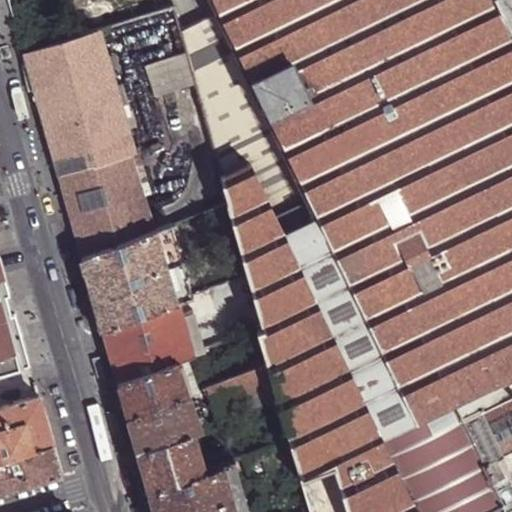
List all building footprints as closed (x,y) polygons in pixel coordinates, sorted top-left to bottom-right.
[(216,0),(204,0),(176,13),(180,29),(205,17),(219,9),(220,9),(216,0)] [(511,31),(497,0),(216,0),(220,9),(312,201),(417,418),(454,401),(511,372),(511,31)] [(165,23),(175,21),(172,7),(107,20),(113,49),(168,39),(165,23)] [(219,9),(205,17),(296,208),(312,201),(220,9),(219,9)] [(185,29),(181,32),(190,65),(200,60),(185,29)] [(91,151),(95,164),(130,153),(134,151),(127,127),(115,85),(109,68),(107,56),(99,30),(61,41),(23,53),(44,126),(55,162),(91,151)] [(116,52),(107,56),(109,68),(119,65),(116,52)] [(200,60),(190,65),(201,102),(216,94),(200,60)] [(115,85),(127,127),(136,125),(123,83),(115,85)] [(216,94),(201,102),(221,175),(249,162),(216,94)] [(134,151),(130,153),(143,193),(152,190),(139,150),(134,151)] [(55,162),(59,176),(95,164),(91,151),(55,162)] [(95,164),(59,176),(71,217),(82,257),(155,230),(143,193),(130,153),(95,164)] [(249,162),(221,175),(228,201),(248,274),(264,327),(258,329),(268,363),(278,397),(284,422),(289,437),(297,463),(301,476),(334,466),(348,511),(417,511),(411,498),(381,435),(276,217),(258,180),(249,162)] [(270,175),(258,180),(276,217),(287,211),(270,175)] [(312,201),(296,208),(287,211),(276,217),(381,435),(417,418),(312,201)] [(193,295),(173,223),(164,226),(157,229),(178,301),(193,295)] [(155,230),(82,257),(93,297),(103,330),(178,301),(157,229),(155,230)] [(0,371),(30,362),(25,345),(16,313),(8,287),(2,263),(0,257),(0,371)] [(178,301),(103,330),(112,362),(118,383),(177,360),(187,357),(193,354),(182,313),(178,301)] [(194,310),(182,313),(193,354),(196,352),(206,349),(194,310)] [(228,346),(227,340),(206,349),(196,352),(197,357),(228,346)] [(187,357),(177,360),(189,393),(199,389),(195,379),(187,357)] [(177,360),(118,383),(123,401),(128,416),(189,393),(177,360)] [(278,397),(268,363),(238,374),(208,386),(206,387),(217,421),(225,418),(249,409),(278,397)] [(208,386),(238,374),(235,367),(205,379),(208,386)] [(511,372),(454,401),(484,463),(486,466),(511,453),(511,372)] [(204,376),(195,379),(199,389),(206,387),(208,386),(205,379),(204,376)] [(189,393),(128,416),(133,435),(138,451),(192,431),(200,427),(202,427),(189,393)] [(0,457),(53,442),(47,422),(39,394),(0,406),(0,457)] [(417,418),(447,481),(484,463),(454,401),(417,418)] [(381,435),(411,498),(447,481),(417,418),(381,435)] [(192,431),(138,451),(144,474),(149,491),(206,469),(202,457),(192,431)] [(0,457),(0,491),(61,474),(58,462),(53,442),(0,457)] [(220,450),(202,457),(206,469),(223,462),(225,462),(220,450)] [(252,511),(237,458),(225,462),(223,462),(236,511),(252,511)] [(206,469),(149,491),(155,511),(236,511),(223,462),(206,469)] [(504,511),(486,466),(484,463),(447,481),(411,498),(417,511),(504,511)] [(348,511),(334,466),(301,476),(311,511),(348,511)]
